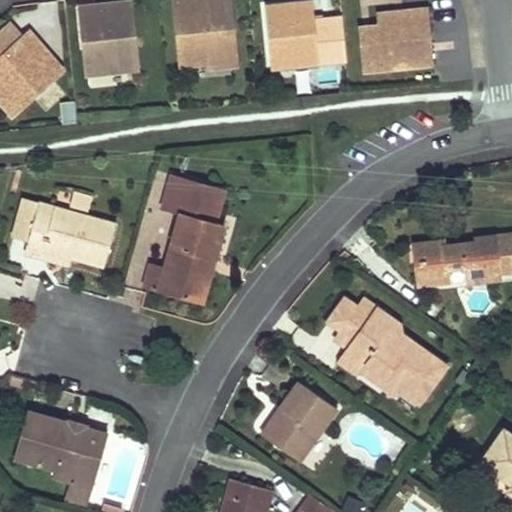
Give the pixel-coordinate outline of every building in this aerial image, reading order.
[(172,0),(179,65),(205,62),(206,68),(235,66),(233,34),(226,35),(220,36),(219,26),(225,25),(223,0),(172,0)] [(264,4),(268,60),(281,59),(281,66),(317,63),(315,40),(309,41),(309,32),(315,32),(312,1),(264,4)] [(82,51),(83,73),(128,70),(132,59),(127,3),(78,8),(81,39),(85,38),(86,51),(82,51)] [(358,25),(362,66),(433,59),(428,7),(376,12),(377,23),(358,25)] [(4,28),(0,32),(0,59),(18,44),(4,28)] [(58,74),(25,37),(18,44),(0,59),(0,106),(9,117),(58,74)] [(281,59),(268,60),(269,67),(281,66),(281,59)] [(215,257),(224,225),(213,221),(198,217),(206,185),(170,175),(162,206),(180,212),(164,268),(158,288),(194,298),(206,254),(215,257)] [(206,185),(198,217),(213,221),(222,188),(206,185)] [(73,192),(69,207),(87,212),(91,197),(73,192)] [(103,265),(115,223),(23,198),(13,234),(29,239),(26,249),(41,254),(43,249),(70,256),(103,265)] [(422,256),(426,283),(449,280),(447,267),(466,265),(468,281),(500,276),(499,272),(497,255),(511,252),(511,231),(475,237),(476,241),(445,245),(444,240),(425,243),(427,256),(422,256)] [(413,244),(419,284),(426,283),(422,256),(427,256),(425,243),(413,244)] [(43,249),(41,254),(68,261),(70,256),(43,249)] [(511,252),(497,255),(499,272),(511,269),(511,252)] [(206,254),(194,298),(202,300),(215,257),(206,254)] [(149,263),(143,283),(158,288),(164,268),(149,263)] [(359,307),(346,298),(329,319),(343,329),(336,339),(349,347),(342,357),(358,368),(368,365),(384,376),(388,389),(389,396),(405,391),(420,403),(424,396),(422,385),(433,383),(446,365),(423,349),(410,352),(403,348),(402,333),(401,323),(365,299),(359,307)] [(410,352),(423,349),(402,333),(403,348),(410,352)] [(342,357),(340,361),(356,371),(358,368),(342,357)] [(368,365),(358,368),(388,389),(384,376),(368,365)] [(261,433),(300,461),(338,408),(298,380),(279,407),(284,411),(278,418),(273,415),(261,433)] [(389,396),(413,412),(420,403),(405,391),(389,396)] [(279,407),(273,415),(278,418),(284,411),(279,407)] [(26,409),(13,457),(55,467),(52,475),(93,485),(107,433),(84,427),(83,433),(66,428),(68,420),(26,409)] [(83,433),(84,427),(86,422),(69,418),(68,420),(66,428),(83,433)] [(511,485),(508,492),(511,494),(511,434),(503,428),(479,462),(507,482),(511,476),(511,475),(511,485)] [(226,511),(265,511),(273,489),(231,477),(222,510),(227,511),(226,511)] [(336,511),(311,494),(295,511),(336,511)] [(348,496),(343,511),(362,511),(366,502),(348,496)]
